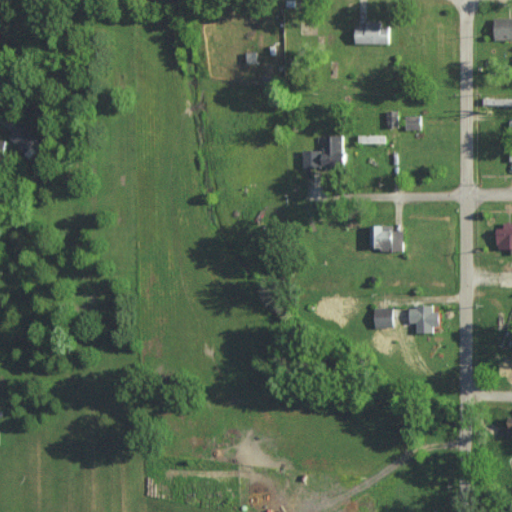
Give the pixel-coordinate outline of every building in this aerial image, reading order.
[(495,40),(511,39),(511,17),(495,17),(495,40)] [(391,24),(357,23),(357,42),(390,44),(391,24)] [(387,127),(399,127),(399,110),(388,110),(387,127)] [(25,152),(38,137),(22,123),(9,137),(25,152)] [(386,143),(387,135),(359,134),(359,142),(386,143)] [(304,150),(304,168),(323,167),(345,167),(344,135),(327,135),(327,149),(304,150)] [(511,224),(498,224),(498,248),(511,248),(511,224)] [(371,225),(371,248),(381,247),(381,251),(404,251),(404,230),(393,231),(393,225),(371,225)] [(439,332),(439,311),(434,311),(434,306),(411,306),(411,322),(417,322),(417,333),(439,332)] [(394,307),(376,308),(376,327),(395,327),(394,307)]
